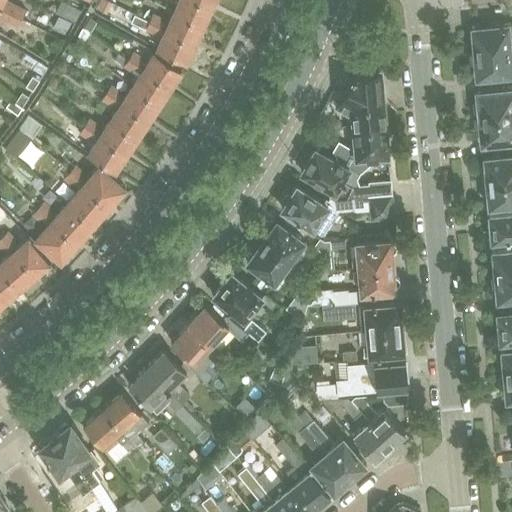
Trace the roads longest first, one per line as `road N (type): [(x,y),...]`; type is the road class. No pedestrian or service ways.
road 1 (primary): [(0,435),(106,346),(176,273),(284,119),(337,0)]
road 2 (primary): [(284,0),(219,133),(180,192),(96,290),(0,375)]
road 3 (tertiary): [(457,471),(413,0)]
